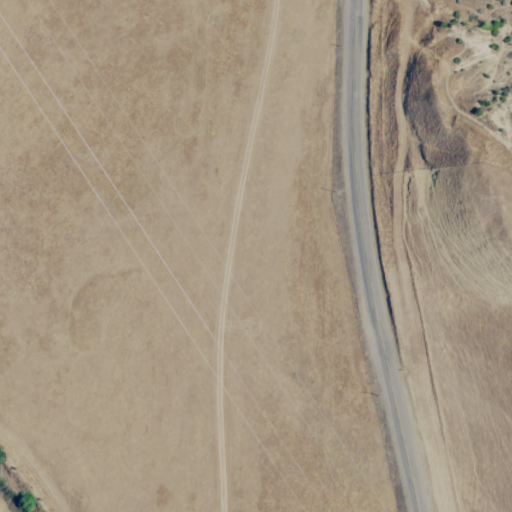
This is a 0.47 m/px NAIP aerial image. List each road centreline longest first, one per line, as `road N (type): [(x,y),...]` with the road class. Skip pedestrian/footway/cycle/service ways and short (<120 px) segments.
road 1 (residential): [(355,0),(356,196),(416,511)]
road 2 (track): [(218,511),(220,277),(275,0)]
